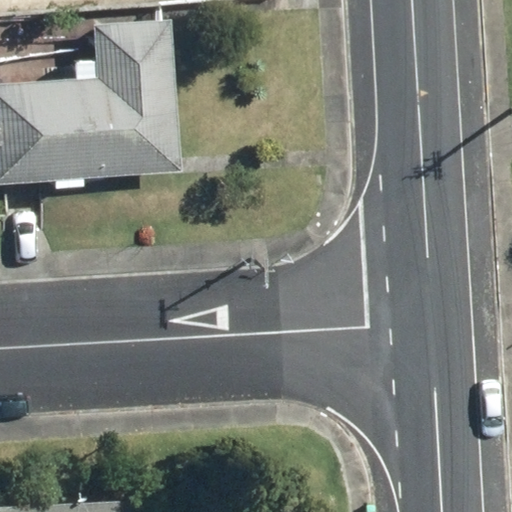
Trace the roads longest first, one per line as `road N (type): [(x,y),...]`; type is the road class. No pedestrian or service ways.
road 1 (residential): [(426,323),(0,348)]
road 2 (residential): [(426,323),(408,0)]
road 3 (residential): [(438,511),(426,323)]
